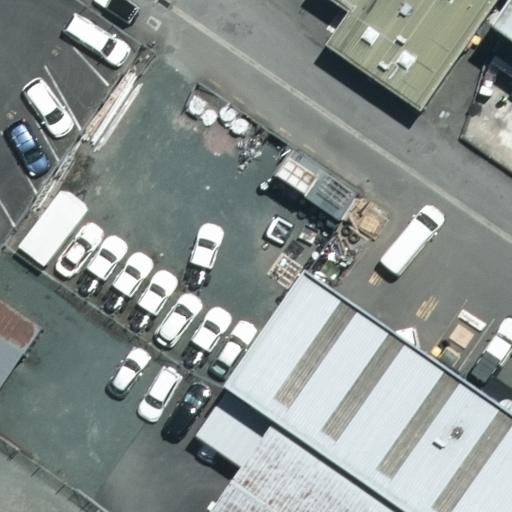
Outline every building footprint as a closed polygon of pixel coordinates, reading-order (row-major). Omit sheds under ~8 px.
[(321,39),(411,102),(471,16),(481,0),(322,0),(340,12),(321,39)] [(511,0),(481,0),(471,16),(511,43),(511,0)] [(511,511),(511,416),(429,360),(299,271),(220,385),(269,419),(405,511),(511,511)] [(0,367),(33,320),(0,297),(0,367)] [(405,511),(269,419),(205,511),(405,511)]
